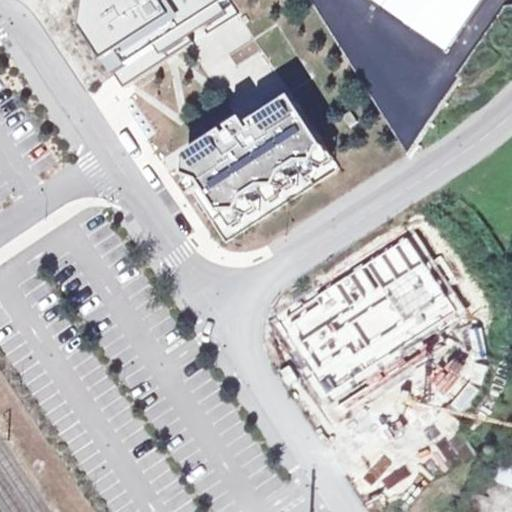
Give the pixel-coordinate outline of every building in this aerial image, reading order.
[(83,0),(80,26),(114,76),(183,31),(225,3),(222,0),(83,0)] [(384,0),(379,8),(443,53),(481,0),(384,0)] [(183,31),(114,76),(118,83),(123,90),(125,88),(190,46),(192,45),(183,31)] [(259,38),(230,54),(239,70),(249,64),(262,87),(280,77),(259,38)] [(210,144),(185,160),(186,161),(187,163),(186,179),(201,184),(222,217),(229,215),(241,215),(247,201),(264,190),(278,190),(285,177),(301,166),(316,166),(323,152),(325,151),(326,150),(293,100),(266,117),(262,111),(255,116),(245,122),(244,121),(241,124),(230,131),(233,135),(229,138),(225,132),(209,142),(210,144)] [(266,322),(319,404),(466,310),(413,227),(266,322)] [(486,480),(511,489),(511,453),(498,449),(486,480)]
